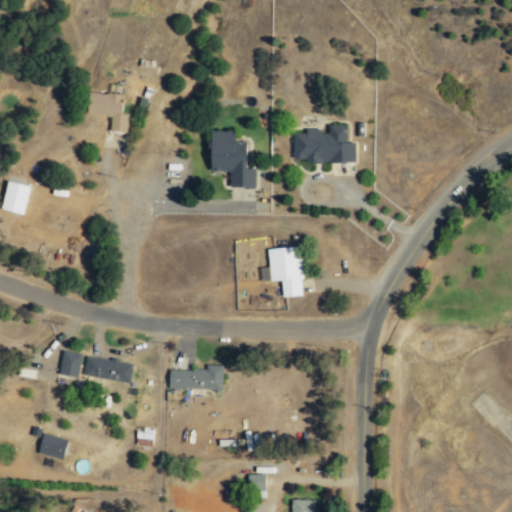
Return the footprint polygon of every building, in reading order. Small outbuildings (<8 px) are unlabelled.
[(122,96),(90,91),(86,113),(110,117),(108,131),(124,133),(127,115),(120,114),(122,96)] [(353,163),(353,143),(345,143),(345,126),(326,126),(326,131),(304,131),(304,133),(291,133),(292,163),(353,163)] [(245,141),(233,141),(233,131),(209,131),(209,171),(228,171),(228,188),(254,188),(254,169),(245,169),(245,141)] [(29,187),(7,181),(0,207),(0,209),(21,215),(29,187)] [(303,295),(297,246),(265,250),(269,282),(280,281),(282,297),(303,295)] [(58,376),(78,377),(80,354),(60,352),(58,376)] [(128,384),(131,364),(85,356),(81,376),(128,384)] [(167,389),(220,390),(221,366),(204,365),(204,371),(168,370),(167,389)] [(66,439),(41,434),(37,454),(62,459),(66,439)] [(246,475),(246,491),(264,490),(264,475),(246,475)]
